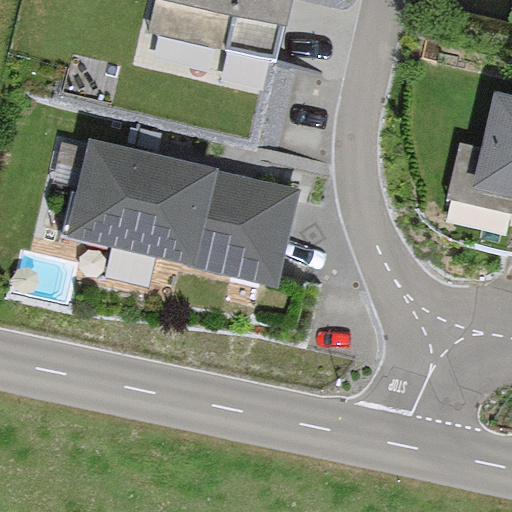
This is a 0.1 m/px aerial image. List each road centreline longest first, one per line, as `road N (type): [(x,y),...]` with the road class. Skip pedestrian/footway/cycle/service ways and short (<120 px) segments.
road 1 (tertiary): [(408,447),(0,361)]
road 2 (residential): [(443,334),(406,298),(376,247),(359,175),(387,0)]
